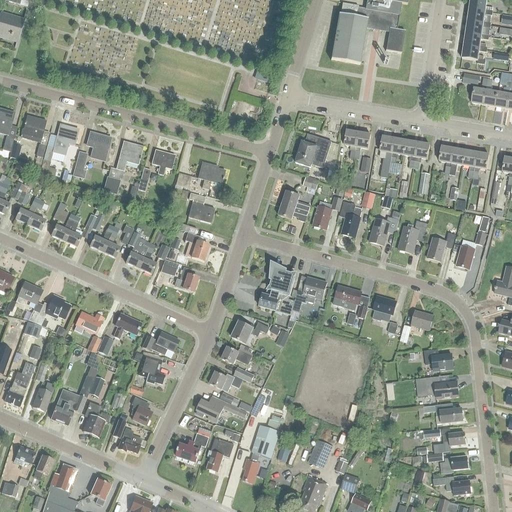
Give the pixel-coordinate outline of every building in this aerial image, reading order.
[(337,16),(330,61),(359,66),(359,63),(365,29),(388,33),(385,52),(392,53),(401,54),(404,32),(396,31),(401,5),(406,5),(407,0),(366,0),(366,1),(365,10),(357,9),(357,8),(341,5),(339,16),(337,16)] [(470,0),(469,10),(485,13),(484,16),(491,17),(492,17),(492,12),(492,9),(485,8),(486,0),(487,1),(486,0),(470,0)] [(469,10),(467,22),(483,25),(482,28),(490,29),(491,24),(490,24),(491,17),(484,16),(485,13),(469,10)] [(0,20),(0,38),(17,43),(23,22),(1,16),(0,20)] [(501,25),(511,27),(511,17),(502,16),(501,25)] [(467,22),(465,35),(481,37),(481,40),(488,41),(489,37),(487,36),(487,33),(482,32),(482,28),(483,25),(467,22)] [(465,35),(464,47),(479,49),(479,52),(486,53),(487,49),(485,49),(485,45),(480,44),(481,40),(481,37),(465,35)] [(462,59),(462,60),(477,62),(477,65),(484,66),(485,61),(483,61),(483,57),(478,57),(479,52),(479,49),(464,47),(462,59)] [(493,60),(508,62),(508,55),(494,53),(493,60)] [(259,73),(257,81),(271,85),(273,77),(259,73)] [(500,85),(506,86),(506,90),(506,91),(510,92),(511,85),(511,80),(511,75),(501,74),(500,85)] [(462,84),(477,87),(479,78),(464,75),(462,84)] [(474,90),(471,104),(483,106),(486,92),(487,88),(482,87),(481,91),(474,90)] [(483,106),(495,108),(498,94),(491,93),(492,89),(491,88),(491,89),(487,88),(486,92),(483,106)] [(503,95),(498,94),(495,108),(507,111),(509,96),(510,92),(506,91),(506,90),(504,89),(503,95)] [(0,134),(7,137),(8,137),(11,126),(14,114),(6,112),(5,113),(0,111),(0,134)] [(22,131),(21,135),(22,136),(21,139),(40,144),(43,132),(46,122),(45,124),(33,121),(34,119),(27,117),(25,123),(24,125),(25,125),(23,130),(22,131)] [(43,161),(40,174),(54,177),(56,171),(49,169),(51,163),(53,153),(65,156),(65,157),(68,145),(74,147),(76,142),(77,140),(76,140),(78,131),(70,129),(69,130),(60,128),(60,126),(57,137),(54,149),(47,147),(44,161),(43,161)] [(346,132),(344,147),(350,148),(349,152),(351,152),(355,153),(358,134),(346,132)] [(90,134),(87,147),(93,148),(90,159),(99,161),(99,159),(104,160),(104,162),(107,152),(110,139),(90,134)] [(358,134),(355,153),(360,154),(360,149),(368,151),(370,136),(358,134)] [(312,166),(323,170),(331,144),(308,136),(305,144),(303,144),(296,164),(311,169),(312,166)] [(7,138),(6,138),(3,151),(8,152),(10,153),(13,140),(7,138)] [(382,138),(380,153),(381,153),(380,159),(383,159),(380,179),(387,180),(388,173),(390,166),(391,159),(394,140),(382,138)] [(394,140),(391,159),(395,160),(397,160),(397,156),(403,157),(406,142),(394,140)] [(406,142),(403,157),(409,158),(409,162),(410,162),(414,163),(418,144),(406,142)] [(123,143),(116,170),(124,172),(126,163),(138,166),(139,160),(140,160),(141,158),(140,158),(143,148),(123,143)] [(332,169),(335,161),(331,160),(333,153),(337,154),(337,156),(339,156),(342,146),(335,144),(327,168),(332,169)] [(418,144),(414,163),(419,164),(420,164),(421,160),(427,161),(429,146),(418,144)] [(42,159),(46,147),(40,146),(39,146),(36,157),(37,157),(42,159)] [(441,148),(439,163),(446,164),(445,168),(450,169),(453,150),(441,148)] [(450,169),(449,176),(453,176),(454,171),(456,172),(457,166),(462,167),(465,152),(453,150),(450,169)] [(16,160),(18,154),(11,152),(9,159),(16,160)] [(155,152),(151,165),(159,168),(157,175),(163,177),(165,169),(171,171),(175,157),(155,152)] [(465,152),(462,167),(470,168),(469,172),(473,173),(477,154),(465,152)] [(79,153),(73,177),(83,180),(85,172),(82,172),(87,155),(79,153)] [(477,154),(473,173),(478,174),(479,169),(486,171),(489,156),(477,154)] [(363,159),(360,173),(368,174),(371,160),(363,159)] [(511,160),(504,159),(502,173),(509,175),(509,179),(511,179),(511,160)] [(19,164),(16,169),(26,175),(29,170),(19,164)] [(204,181),(202,189),(208,191),(211,183),(221,186),(225,172),(214,169),(214,167),(202,164),(198,179),(204,181)] [(143,170),(138,191),(144,193),(150,171),(143,170)] [(64,171),(61,182),(66,183),(66,181),(70,182),(72,176),(68,175),(69,172),(64,171)] [(335,184),(341,185),(343,174),(337,173),(335,184)] [(422,174),(419,194),(426,195),(429,176),(422,174)] [(176,187),(187,190),(191,178),(179,175),(176,187)] [(107,179),(103,192),(116,196),(119,182),(107,179)] [(306,179),(303,187),(316,191),(319,183),(306,179)] [(21,193),(17,203),(25,207),(30,197),(26,195),(30,188),(32,182),(28,181),(26,186),(25,186),(21,193)] [(399,198),(405,199),(407,183),(401,182),(399,198)] [(17,183),(10,198),(11,199),(17,201),(21,192),(23,186),(17,183)] [(127,203),(133,205),(137,189),(131,187),(127,203)] [(335,196),(343,198),(345,190),(337,188),(335,196)] [(449,201),(456,202),(458,190),(451,189),(449,201)] [(0,214),(4,216),(9,205),(1,202),(4,195),(0,192),(0,214)] [(282,205),(308,213),(310,209),(303,206),(303,207),(297,205),(299,198),(286,193),(282,205)] [(365,194),(361,208),(370,210),(374,196),(365,194)] [(188,219),(211,225),(215,210),(203,207),(205,199),(191,195),(189,201),(193,202),(188,219)] [(385,198),(383,204),(390,206),(392,200),(385,198)] [(35,199),(31,207),(36,209),(39,201),(35,199)] [(331,210),(339,212),(342,202),(334,200),(331,210)] [(39,201),(36,209),(40,211),(44,203),(39,201)] [(459,209),(467,211),(468,203),(460,201),(459,209)] [(60,204),(53,219),(59,221),(63,212),(65,207),(60,204)] [(360,219),(359,219),(362,209),(343,204),(339,218),(345,220),(341,236),(355,239),(360,219)] [(282,205),(278,217),(291,221),(294,214),(299,216),(298,221),(305,223),(308,213),(282,205)] [(20,210),(15,221),(27,227),(32,216),(36,209),(31,207),(28,214),(20,210)] [(313,228),(326,231),(331,212),(318,208),(313,228)] [(98,215),(92,230),(97,233),(104,218),(98,215)] [(32,216),(27,227),(40,233),(45,222),(32,216)] [(70,216),(67,223),(72,225),(75,218),(70,216)] [(90,216),(85,227),(91,230),(96,219),(90,216)] [(75,218),(72,225),(76,227),(80,220),(75,218)] [(369,243),(383,247),(388,231),(395,233),(398,222),(388,219),(386,224),(375,221),(369,243)] [(479,232),(485,233),(487,225),(481,223),(481,222),(477,221),(476,226),(480,227),(479,232)] [(56,227),(51,238),(63,243),(68,232),(72,225),(67,223),(64,230),(56,227)] [(397,252),(411,255),(416,239),(422,241),(427,226),(416,223),(414,231),(404,228),(397,252)] [(68,232),(63,243),(76,249),(81,238),(80,238),(73,234),(76,227),(72,225),(68,232)] [(109,226),(105,234),(110,236),(113,228),(109,226)] [(125,234),(121,243),(126,246),(133,231),(125,227),(122,233),(125,234)] [(287,233),(295,236),(297,230),(289,227),(287,233)] [(113,228),(110,236),(115,238),(118,231),(113,228)] [(134,233),(128,246),(133,249),(134,249),(138,240),(140,236),(134,233)] [(94,238),(89,248),(102,254),(107,243),(110,236),(105,234),(102,241),(94,238)] [(187,234),(184,244),(185,242),(189,244),(185,257),(191,259),(203,263),(209,247),(201,245),(196,243),(198,237),(195,236),(187,234)] [(474,246),(482,248),(485,236),(477,234),(474,246)] [(432,239),(427,259),(440,263),(444,248),(451,250),(455,237),(448,235),(445,243),(440,242),(432,239)] [(107,243),(102,254),(114,260),(119,249),(111,245),(115,238),(110,236),(107,243)] [(174,239),(170,249),(171,249),(174,250),(176,251),(179,241),(174,239)] [(145,243),(141,250),(146,252),(150,245),(145,243)] [(150,245),(146,252),(151,255),(154,247),(150,245)] [(162,246),(156,259),(164,262),(169,250),(162,246)] [(455,268),(469,271),(474,252),(461,248),(455,268)] [(130,254),(125,265),(138,270),(143,260),(146,252),(141,250),(138,257),(131,254),(130,254)] [(143,260),(138,270),(150,276),(155,265),(147,262),(151,255),(146,252),(143,260)] [(160,273),(174,278),(178,266),(164,261),(160,273)] [(507,306),(511,306),(511,269),(506,268),(502,283),(497,282),(494,294),(509,298),(507,306)] [(179,282),(177,281),(175,287),(193,293),(198,280),(191,277),(193,272),(184,269),(179,282)] [(262,296),(259,308),(275,312),(281,314),(290,317),(294,302),(288,301),(289,298),(295,279),(295,276),(293,275),(286,273),(274,270),(270,282),(269,289),(268,292),(271,292),(271,293),(270,298),(264,296),(262,296)] [(0,291),(6,295),(14,279),(0,272),(0,291)] [(292,311),(287,328),(291,329),(294,323),(294,324),(295,321),(297,321),(300,314),(298,313),(300,303),(306,305),(306,303),(313,305),(315,299),(322,301),(327,284),(307,279),(307,280),(303,293),(297,292),(292,311)] [(18,298),(16,303),(23,306),(26,301),(35,306),(36,306),(37,304),(42,292),(24,283),(18,297),(18,298)] [(362,294),(338,287),(333,306),(353,311),(355,305),(358,306),(362,294)] [(42,306),(34,324),(40,327),(44,321),(46,315),(56,320),(57,318),(64,321),(70,307),(63,304),(60,302),(61,300),(53,297),(49,306),(47,309),(42,306)] [(374,311),(375,311),(372,320),(381,323),(381,322),(388,323),(390,316),(393,316),(396,303),(377,298),(374,311)] [(6,310),(12,313),(16,303),(11,301),(6,310)] [(364,320),(367,309),(361,307),(358,318),(364,320)] [(31,321),(34,314),(28,311),(25,318),(31,321)] [(411,326),(430,332),(434,317),(415,312),(411,326)] [(76,327),(96,336),(102,324),(101,323),(102,319),(96,316),(95,320),(82,314),(76,327)] [(347,324),(354,326),(356,316),(350,314),(347,324)] [(115,327),(117,328),(113,338),(119,341),(123,331),(136,337),(142,325),(120,315),(115,327)] [(511,317),(511,323),(501,321),(498,335),(511,338),(511,317)] [(239,323),(231,339),(245,346),(251,335),(257,338),(260,332),(266,335),(269,329),(258,324),(255,331),(253,331),(253,330),(239,323)] [(388,334),(395,336),(398,326),(391,324),(388,334)] [(411,329),(405,328),(404,327),(400,343),(407,345),(411,329)] [(285,331),(278,343),(286,347),(292,334),(285,331)] [(147,338),(142,349),(149,353),(151,350),(164,357),(167,351),(173,353),(179,342),(161,334),(157,343),(155,345),(153,344),(154,342),(147,338)] [(86,351),(94,355),(101,341),(93,337),(86,351)] [(97,353),(106,357),(113,342),(103,338),(97,353)] [(28,358),(37,361),(41,350),(33,347),(28,358)] [(0,376),(2,377),(11,352),(0,348),(0,376)] [(227,348),(221,360),(226,363),(228,364),(228,363),(233,366),(235,361),(248,366),(252,357),(239,351),(238,354),(227,348)] [(432,364),(433,373),(453,371),(451,356),(438,357),(438,352),(424,353),(425,365),(432,364)] [(502,367),(511,369),(511,354),(505,353),(502,367)] [(143,356),(137,376),(146,378),(145,382),(154,385),(154,383),(162,386),(165,377),(157,374),(161,362),(160,361),(143,356)] [(4,403),(19,409),(29,379),(30,379),(34,367),(25,364),(21,375),(16,374),(12,385),(14,385),(12,390),(9,389),(8,393),(4,403)] [(42,364),(35,381),(42,384),(49,367),(42,364)] [(81,415),(94,380),(97,371),(90,368),(86,378),(78,398),(62,392),(51,422),(67,428),(73,414),(74,412),(81,415)] [(233,376),(250,385),(254,377),(237,369),(233,376)] [(221,391),(228,394),(234,379),(227,376),(226,379),(215,374),(209,386),(221,391)] [(88,395),(98,399),(104,382),(95,378),(88,395)] [(425,380),(415,381),(417,399),(427,397),(436,397),(436,401),(458,399),(456,384),(439,386),(438,379),(425,380)] [(143,397),(146,391),(134,386),(132,392),(143,397)] [(32,409),(44,414),(53,391),(46,388),(44,392),(39,391),(32,409)] [(115,394),(113,400),(117,401),(114,409),(120,411),(125,398),(115,394)] [(222,394),(219,400),(232,406),(235,400),(222,394)] [(132,411),(130,416),(134,417),(132,421),(146,428),(152,414),(146,411),(144,410),(147,405),(134,399),(131,406),(133,407),(137,409),(136,413),(132,411)] [(225,413),(235,417),(243,421),(246,415),(227,406),(212,399),(209,406),(202,403),(196,416),(202,419),(204,416),(209,419),(208,422),(214,425),(218,415),(219,416),(222,410),(225,411),(225,413)] [(83,432),(82,433),(84,434),(89,436),(90,436),(91,435),(96,420),(101,408),(89,404),(85,416),(88,417),(87,419),(87,420),(86,421),(85,423),(86,424),(83,432)] [(423,409),(424,415),(435,414),(436,418),(440,418),(440,426),(462,423),(462,422),(464,422),(463,416),(462,417),(461,411),(447,412),(447,406),(423,409)] [(91,435),(90,436),(92,437),(97,439),(98,439),(99,438),(104,423),(107,424),(110,417),(101,414),(99,421),(96,420),(91,435)] [(121,438),(126,423),(120,421),(115,436),(121,438)] [(260,427),(251,453),(253,454),(260,456),(271,460),(280,433),(260,427)] [(119,450),(121,454),(125,452),(126,453),(127,451),(137,455),(140,447),(139,447),(142,441),(131,437),(133,433),(126,430),(118,450),(119,450)] [(423,433),(423,440),(440,438),(439,431),(423,433)] [(449,443),(449,448),(465,446),(464,434),(448,436),(442,437),(443,443),(449,443)] [(179,446),(175,458),(196,464),(201,448),(205,449),(208,440),(197,436),(193,445),(189,444),(187,449),(179,446)] [(210,459),(206,470),(218,474),(223,457),(229,459),(233,446),(215,440),(210,453),(209,452),(207,458),(210,459)] [(308,464),(323,470),(333,447),(318,441),(308,464)] [(277,461),(286,463),(291,449),(281,446),(277,461)] [(13,464),(22,467),(23,463),(31,466),(35,455),(20,448),(13,464)] [(246,471),(242,482),(253,485),(260,465),(257,464),(260,456),(253,454),(251,462),(247,461),(244,471),(246,471)] [(47,477),(53,462),(42,457),(36,472),(36,473),(33,480),(39,482),(42,475),(47,477)] [(443,465),(444,475),(453,474),(453,471),(467,470),(466,458),(451,459),(451,460),(445,461),(445,465),(443,465)] [(335,471),(343,475),(348,463),(340,460),(335,471)] [(48,493),(42,511),(73,511),(77,503),(68,500),(77,471),(63,466),(59,476),(54,475),(48,493)] [(319,507),(328,486),(312,479),(314,476),(310,475),(303,492),(305,493),(298,509),(306,511),(314,511),(317,506),(319,507)] [(340,490),(355,495),(359,480),(345,475),(340,490)] [(18,485),(26,488),(28,482),(21,479),(18,485)] [(434,487),(446,485),(446,493),(453,492),(454,497),(470,495),(469,482),(454,484),(454,479),(433,481),(434,487)] [(97,481),(90,496),(98,500),(95,505),(102,507),(111,487),(97,481)] [(0,493),(14,499),(18,488),(4,483),(0,493)] [(409,506),(411,495),(404,494),(402,505),(409,506)] [(40,511),(44,500),(36,497),(32,509),(33,509),(31,511),(38,511),(39,511),(40,511)] [(148,511),(152,504),(151,504),(151,506),(146,504),(147,502),(135,498),(129,511),(148,511)] [(363,511),(364,510),(367,511),(370,505),(354,498),(351,504),(347,511),(363,511)] [(436,511),(446,511),(449,504),(439,501),(436,511)]
